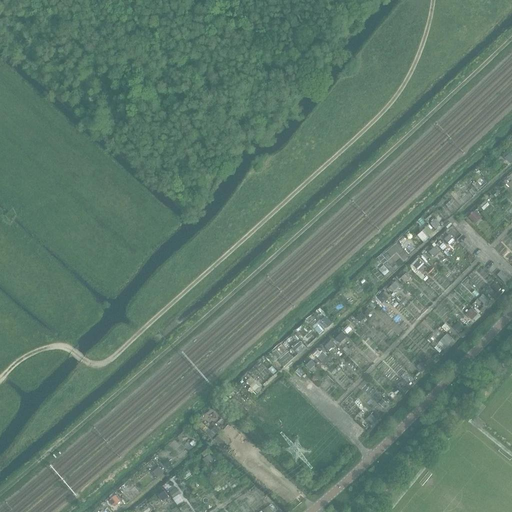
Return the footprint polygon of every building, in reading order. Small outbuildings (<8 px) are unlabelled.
[(481,177),(476,182),(481,188),(486,183),(481,177)] [(504,185),(500,190),(504,194),(509,190),(504,185)] [(485,201),(479,207),(483,211),(489,205),(485,201)] [(475,211),(468,217),(473,223),(480,216),(475,211)] [(435,219),(430,224),(435,230),(440,225),(435,219)] [(427,226),(423,230),(428,236),(433,232),(427,226)] [(448,235),(444,240),(447,243),(452,239),(448,235)] [(436,246),(428,253),(433,258),(439,253),(439,252),(440,250),(436,246)] [(418,258),(412,264),(416,269),(422,263),(418,258)] [(379,260),(373,265),(376,269),(382,264),(379,260)] [(383,265),(379,270),(384,276),(389,271),(383,265)] [(501,271),(497,275),(504,283),(508,279),(501,271)] [(406,273),(400,278),(405,283),(410,278),(406,273)] [(396,281),(388,288),(393,293),(399,288),(399,287),(400,286),(396,281)] [(494,283),(490,287),(496,293),(500,289),(494,283)] [(385,292),(377,299),(381,303),(383,303),(389,297),(385,292)] [(482,295),(479,298),(484,304),(488,300),(482,295)] [(471,309),(467,313),(473,319),(477,314),(471,309)] [(361,313),(355,318),(359,322),(365,317),(361,313)] [(325,317),(320,321),(327,328),(332,324),(325,317)] [(458,322),(454,327),(460,331),(464,327),(458,322)] [(445,324),(441,328),(446,332),(450,329),(445,324)] [(297,331),(294,333),(301,340),(304,338),(297,331)] [(341,333),(335,339),(339,344),(346,337),(341,333)] [(446,335),(442,339),(448,345),(452,341),(446,335)] [(331,340),(324,347),(328,351),(335,345),(331,340)] [(300,342),(292,348),(297,354),(305,347),(300,342)] [(323,352),(317,358),(321,362),(327,357),(323,352)] [(311,360),(305,366),(310,370),(315,365),(311,360)] [(421,364),(417,368),(421,372),(425,368),(421,364)] [(298,369),(295,372),(300,378),(304,374),(298,369)] [(405,372),(401,377),(406,382),(411,378),(405,372)] [(253,382),(249,385),(254,391),(258,387),(253,382)] [(389,391),(388,392),(391,396),(393,397),(398,392),(393,387),(389,391)] [(382,400),(378,404),(383,408),(387,404),(382,400)] [(370,414),(366,419),(373,425),(377,421),(379,419),(372,412),(370,414)] [(209,455),(202,460),(206,465),(213,460),(209,455)] [(159,467),(153,472),(158,478),(164,473),(159,467)] [(177,488),(170,493),(173,499),(180,494),(177,488)] [(164,491),(158,496),(162,502),(168,497),(164,491)] [(109,501),(114,506),(120,502),(115,496),(109,501)]
